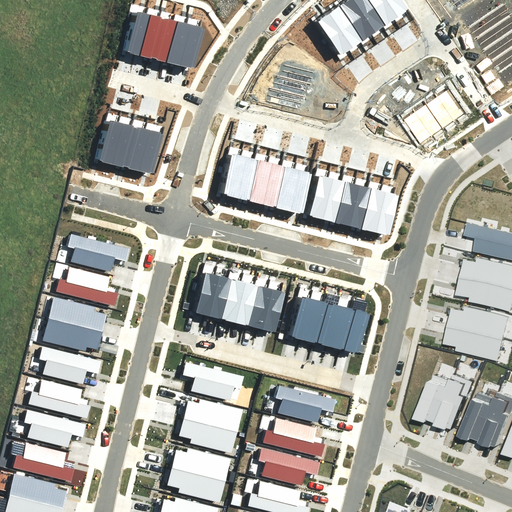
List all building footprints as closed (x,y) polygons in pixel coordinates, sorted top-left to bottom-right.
[(409,9),(403,0),(351,0),(318,21),(339,54),(409,9)] [(139,11),(128,50),(194,69),(205,29),(139,11)] [(446,89),(403,119),(420,143),(463,113),(446,89)] [(103,121),(94,157),(151,172),(161,136),(103,121)] [(228,155),(218,193),(299,213),(308,175),(228,155)] [(318,176),(309,214),(389,234),(398,196),(318,176)] [(479,234),(476,248),(511,255),(511,230),(470,221),(468,232),(479,234)] [(125,259),(128,246),(70,232),(68,244),(78,247),(75,260),(114,270),(118,257),(125,259)] [(468,254),(463,273),(511,285),(511,262),(479,254),(478,257),(468,254)] [(54,290),(112,304),(115,292),(108,290),(111,277),(71,267),(68,281),(57,278),(54,290)] [(200,270),(190,308),(203,311),(213,273),(200,270)] [(213,273),(203,311),(216,314),(226,276),(213,273)] [(511,285),(463,273),(458,290),(470,293),(469,297),(510,308),(511,300),(511,285)] [(226,276),(216,314),(230,318),(239,280),(226,276)] [(239,280),(230,318),(243,321),(252,283),(239,280)] [(252,283),(243,321),(256,324),(266,286),(252,283)] [(266,286),(256,324),(269,328),(279,290),(266,286)] [(295,293),(285,332),(299,335),(308,296),(295,293)] [(49,318),(102,332),(107,314),(95,311),(96,307),(55,296),(49,318)] [(308,296),(299,335),(312,339),(322,300),(308,296)] [(322,300),(312,339),(326,342),(335,303),(322,300)] [(335,303),(326,342),(339,345),(349,306),(335,303)] [(456,305),(451,323),(504,337),(509,316),(467,305),(466,308),(456,305)] [(349,306),(339,345),(353,348),(362,309),(349,306)] [(97,349),(102,332),(49,318),(43,340),(87,352),(88,347),(97,349)] [(451,323),(446,340),(458,343),(457,347),(498,358),(504,337),(451,323)] [(97,372),(100,360),(42,346),(39,357),(50,360),(46,374),(86,383),(89,370),(97,372)] [(243,372),(185,358),(182,371),(190,373),(187,386),(226,395),(230,382),(240,384),(243,372)] [(439,417),(456,376),(454,375),(451,382),(436,376),(421,412),(431,416),(431,414),(439,417)] [(456,376),(439,417),(456,424),(473,382),(456,376)] [(27,403),(84,417),(87,405),(80,403),(83,390),(44,380),(40,394),(29,391),(27,403)] [(333,395),(275,381),(272,394),(280,396),(277,409),(316,418),(320,405),(330,407),(333,395)] [(484,434),(501,392),(498,391),(495,399),(480,392),(465,429),(475,433),(476,430),(484,434)] [(511,396),(501,392),(484,434),(500,441),(511,412),(511,396)] [(189,401),(184,418),(238,432),(244,409),(200,398),(198,403),(189,401)] [(83,421),(25,407),(22,420),(29,422),(26,435),(66,444),(69,431),(80,433),(83,421)] [(264,428),(261,440),(319,454),(322,442),(311,440),(314,426),(275,416),(272,429),(264,428)] [(238,432),(184,418),(179,435),(192,439),(190,443),(232,454),(238,432)] [(15,467),(73,481),(76,468),(68,467),(72,454),(32,444),(29,458),(18,455),(15,467)] [(315,458),(258,444),(255,456),(262,458),(259,471),(298,481),(302,467),(313,470),(315,458)] [(177,450),(172,467),(225,481),(231,459),(187,447),(186,452),(177,450)] [(225,481),(172,467),(167,485),(179,488),(178,492),(219,503),(225,481)] [(8,493),(61,508),(66,491),(57,488),(58,483),(14,471),(8,493)] [(249,491),(246,503),(282,511),(305,511),(307,505),(296,503),(299,489),(260,479),(257,492),(249,491)] [(60,511),(61,508),(8,493),(2,511),(60,511)] [(165,499),(161,511),(218,511),(220,508),(175,496),(174,501),(165,499)]
